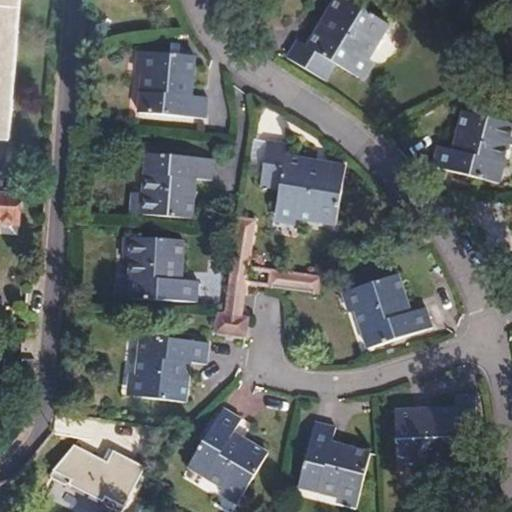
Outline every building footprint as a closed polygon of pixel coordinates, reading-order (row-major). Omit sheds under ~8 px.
[(0,0),(0,135),(9,136),(18,0),(0,0)] [(332,68),(345,77),(354,60),(361,64),(382,28),(337,0),(332,0),(324,14),(329,18),(325,25),(320,22),(303,50),(293,44),(283,62),(320,86),(332,68)] [(126,64),(138,66),(147,67),(148,47),(128,45),(126,64)] [(147,67),(138,66),(134,106),(204,113),(206,93),(184,91),(185,81),(191,82),(192,51),(148,47),(147,67)] [(354,60),(345,77),(361,87),(371,71),(361,64),(354,60)] [(422,166),(486,184),(496,144),(510,147),(511,146),(511,126),(455,112),(446,141),(451,142),(449,151),(427,146),(422,166)] [(294,209),(293,219),(332,224),(340,166),(320,163),(320,169),(311,168),(312,162),(281,158),(282,144),(263,142),(256,187),(275,190),(272,205),(294,209)] [(206,185),(208,163),(140,154),(137,193),(127,192),(125,216),(187,222),(191,193),(187,192),(187,183),(206,185)] [(17,224),(20,194),(1,192),(1,190),(0,190),(0,223),(17,224)] [(292,229),(293,219),(294,209),(272,205),(270,226),(292,229)] [(213,333),(243,337),(245,319),(239,318),(244,285),(317,294),(319,278),(247,268),(253,222),(236,220),(222,315),(215,315),(213,333)] [(113,255),(125,257),(134,258),(135,238),(115,236),(113,255)] [(134,258),(125,257),(123,297),(192,303),(194,283),(173,281),(173,272),(178,272),(180,243),(135,238),(134,258)] [(364,308),(356,311),(371,350),(435,326),(428,305),(409,313),(404,304),(409,301),(398,274),(356,289),(364,308)] [(345,315),(356,311),(364,308),(356,289),(337,296),(345,315)] [(139,338),(133,379),(141,380),(139,400),(182,405),(186,374),(182,374),(183,364),(205,366),(207,347),(139,338)] [(141,380),(133,379),(121,378),(119,397),(139,400),(141,380)] [(395,464),(435,464),(435,457),(456,457),(455,443),(476,442),(475,397),(454,397),(454,410),(424,410),(424,416),(414,416),(413,411),(395,412),(395,464)] [(226,481),(244,490),(265,452),(238,437),(235,442),(227,437),(237,418),(219,408),(186,467),(222,488),(226,481)] [(336,498),(357,502),(367,460),(337,453),(336,457),(327,455),(331,435),(310,429),(294,496),(335,505),(336,498)] [(112,464),(81,448),(59,474),(75,482),(74,485),(109,503),(111,499),(130,508),(149,470),(117,453),(112,464)] [(435,457),(435,464),(436,477),(456,477),(456,457),(435,457)] [(234,509),(244,490),(226,481),(222,488),(216,499),(234,509)] [(354,511),(357,502),(336,498),(335,505),(333,511),(354,511)]
